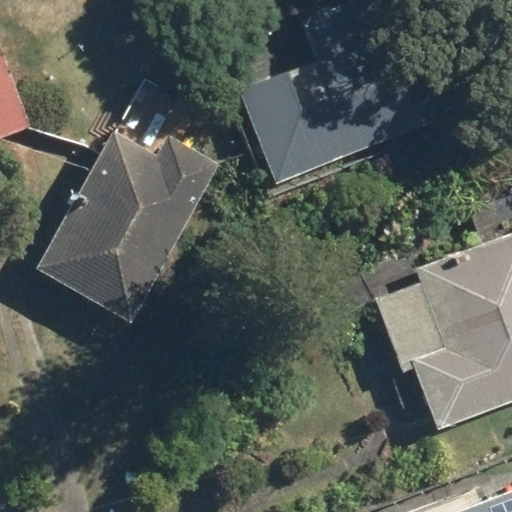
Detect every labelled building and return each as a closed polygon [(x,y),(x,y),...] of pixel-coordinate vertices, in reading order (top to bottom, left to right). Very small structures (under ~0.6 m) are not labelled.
[(335,0),(219,40),(266,177),(399,132),(353,0),(335,0)] [(0,89),(0,167),(28,156),(0,89)] [(192,179),(102,140),(39,285),(128,324),(192,179)] [(414,281),(368,297),(395,371),(406,367),(428,427),(511,396),(511,228),(409,266),(414,281)] [(511,511),(511,486),(443,511),(511,511)]
